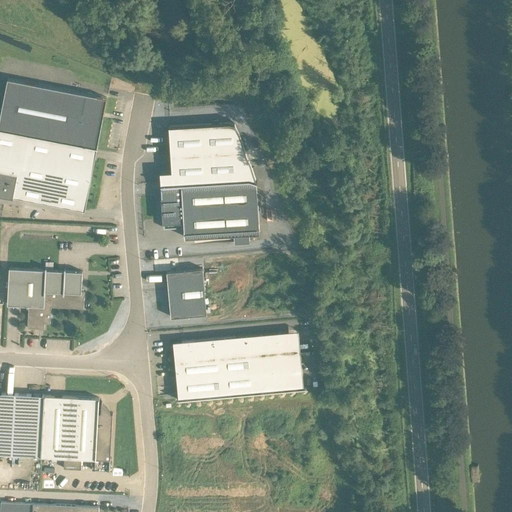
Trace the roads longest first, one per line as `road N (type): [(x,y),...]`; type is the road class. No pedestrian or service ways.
road 1 (secondary): [(423,511),(384,0)]
road 2 (unclassified): [(137,361),(128,164),(144,115)]
road 3 (unknown): [(65,254),(263,247),(273,229)]
road 4 (unclassified): [(147,511),(150,457),(137,361)]
road 5 (unknown): [(148,509),(0,495)]
road 6 (track): [(71,0),(141,84),(144,115)]
road 7 (unclassified): [(0,358),(137,361)]
road 8 (unknown): [(128,216),(0,207)]
